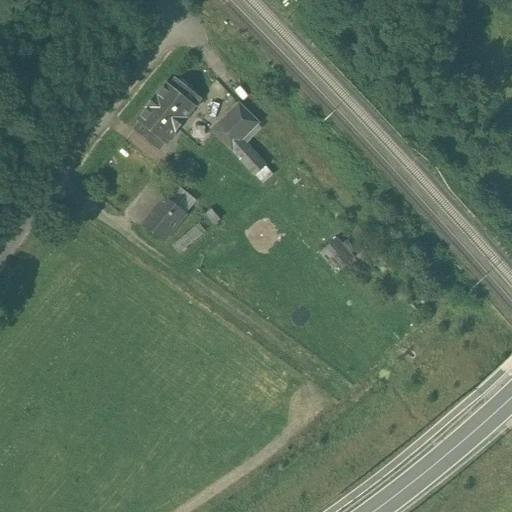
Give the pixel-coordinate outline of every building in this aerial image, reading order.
[(156,97),(152,103),(180,126),(185,120),(195,107),(192,105),(198,97),(176,80),(170,87),(167,84),(156,98),(156,97)] [(140,124),(134,131),(156,149),(162,142),(165,144),(176,131),(180,126),(152,103),(147,108),(147,109),(137,122),(140,124)] [(239,105),(212,131),(230,150),(257,123),(239,105)] [(230,150),(220,157),(232,170),(242,162),(253,176),(264,167),(241,140),(230,150)] [(264,167),(253,176),(265,188),(275,179),(264,167)] [(185,214),(165,198),(142,226),(162,242),(185,214)] [(200,220),(207,229),(221,219),(213,210),(200,220)] [(182,252),(207,230),(199,222),(175,243),(182,252)] [(335,234),(319,254),(333,270),(343,262),(351,269),(359,259),(335,234)]
